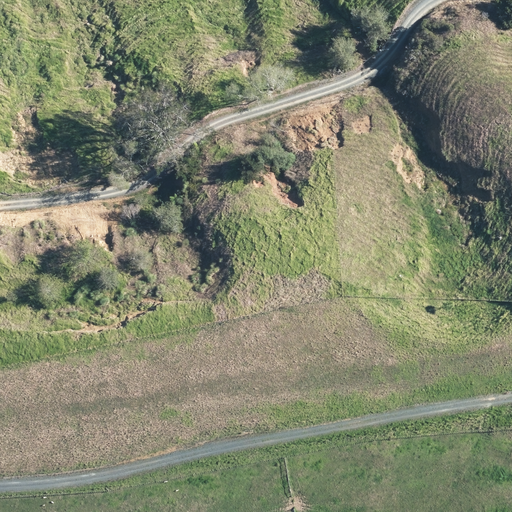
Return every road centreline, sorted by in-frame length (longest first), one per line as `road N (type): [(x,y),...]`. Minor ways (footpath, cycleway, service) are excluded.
road 1 (unclassified): [(479,0),(415,2),(394,11),(369,54),(341,81),(236,129),(188,134),(86,205),(0,219)]
road 2 (track): [(0,468),(47,470),(511,404)]
